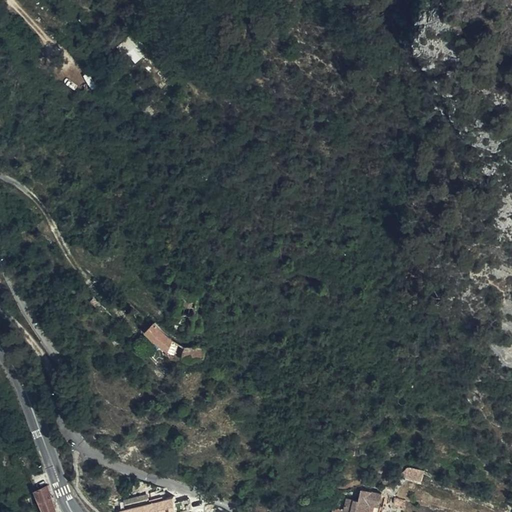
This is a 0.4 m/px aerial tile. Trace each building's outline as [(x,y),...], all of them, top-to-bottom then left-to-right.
[(122,42),(137,59),(148,50),(133,33),(122,42)] [(222,276),(215,275),(214,283),(221,284),(222,276)] [(195,291),(196,282),(182,280),(181,289),(195,291)] [(195,291),(181,289),(177,296),(193,300),(195,291)] [(196,312),(200,313),(201,302),(193,300),(177,296),(173,305),(178,307),(178,311),(195,318),(196,312)] [(169,323),(156,309),(147,318),(158,329),(175,341),(180,331),(169,323)] [(202,360),(205,347),(186,343),(184,357),(202,360)] [(423,481),(427,470),(409,465),(403,469),(402,473),(423,481)] [(150,489),(151,488),(165,486),(164,479),(148,483),(150,489)] [(61,511),(48,481),(33,485),(45,511),(61,511)] [(121,493),(122,493),(125,494),(137,492),(147,490),(150,489),(148,483),(123,489),(122,491),(121,493)] [(151,490),(154,505),(177,499),(191,497),(189,488),(175,490),(174,486),(166,487),(165,486),(151,488),(151,490)] [(121,496),(108,490),(105,495),(119,501),(121,496)] [(137,493),(141,508),(154,505),(151,490),(148,491),(137,493)] [(380,494),(361,490),(358,498),(355,497),(354,500),(346,498),(343,511),(346,511),(379,511),(382,499),(379,499),(380,494)] [(125,511),(141,508),(137,493),(123,496),(125,511)]
